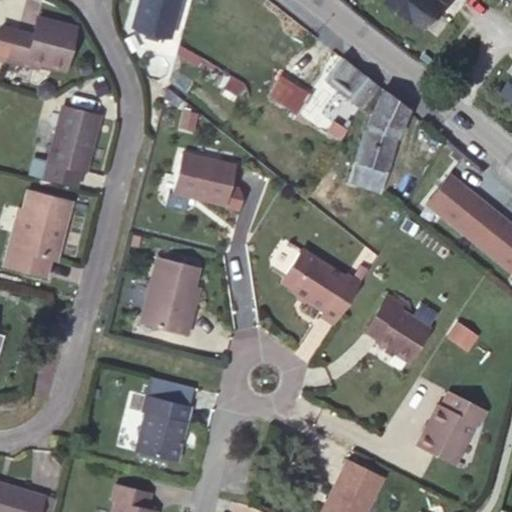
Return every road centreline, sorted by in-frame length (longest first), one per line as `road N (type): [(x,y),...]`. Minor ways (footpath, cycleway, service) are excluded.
road 1 (residential): [(81,1),(115,63),(123,131),(54,400),(36,423),(0,436)]
road 2 (secondary): [(314,0),(511,161)]
road 3 (residential): [(225,402),(235,348),(251,339),(271,347),(289,374),(279,393),(237,403)]
